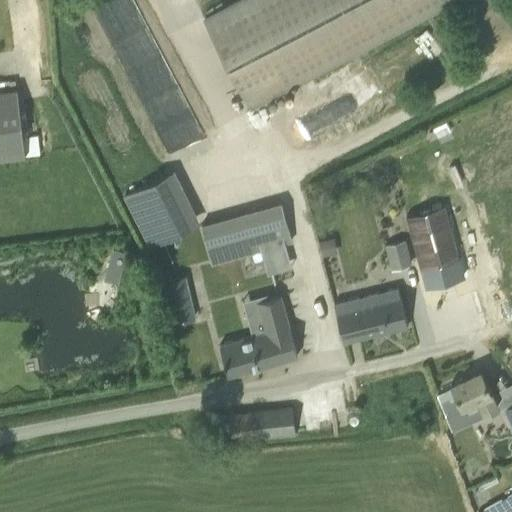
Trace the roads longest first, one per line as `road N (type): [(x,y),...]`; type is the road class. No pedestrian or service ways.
road 1 (residential): [(0,438),(341,368)]
road 2 (track): [(285,170),(327,156),(511,55)]
